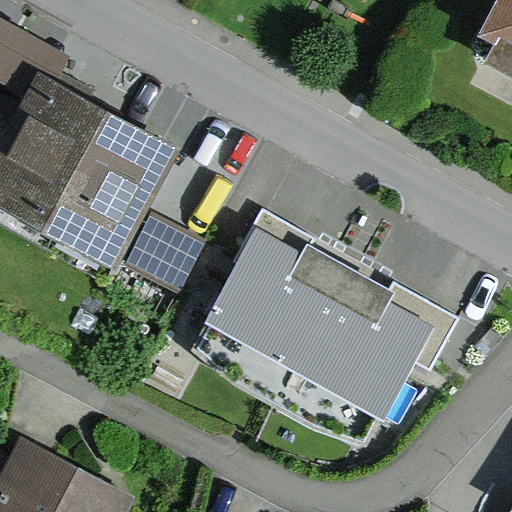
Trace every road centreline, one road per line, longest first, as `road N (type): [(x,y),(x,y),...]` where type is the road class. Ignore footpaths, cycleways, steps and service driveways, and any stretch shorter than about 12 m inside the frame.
road 1 (residential): [(0,344),(283,490),(338,504),(393,491),(511,367)]
road 2 (residential): [(85,0),(511,223)]
